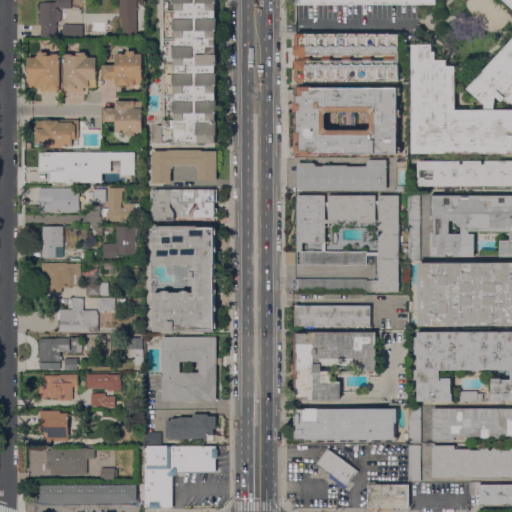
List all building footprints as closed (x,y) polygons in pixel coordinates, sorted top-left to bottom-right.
[(40,3),(44,3),(44,2),(57,3),(57,0),(72,0),(72,8),(64,8),(64,7),(57,7),(57,9),(60,9),(60,11),(62,11),(62,21),(57,21),(57,37),(42,37),(42,25),(40,25),(40,3)] [(137,0),(137,35),(123,35),(123,18),(120,18),(120,0),(137,0)] [(218,0),(218,5),(216,5),(216,18),(218,18),(218,33),(216,33),(216,54),(218,54),(218,66),(216,66),(216,74),(218,74),(218,87),(216,87),(216,102),(218,102),(218,115),(216,115),(216,122),(218,122),(218,135),(217,135),(217,143),(199,143),(199,145),(188,145),(188,143),(180,143),(180,145),(171,145),(171,143),(150,143),(150,131),(157,131),(157,125),(163,125),(163,121),(169,121),(169,113),(167,113),(167,101),(169,101),(169,94),(168,94),(168,86),(166,86),(166,74),(168,74),(168,66),(167,66),(167,58),(164,58),(164,46),(167,46),(167,38),(168,38),(168,30),(165,30),(165,19),(168,19),(168,11),(169,11),(169,3),(166,3),(166,0),(218,0)] [(412,153),(413,44),(432,45),(432,52),(436,52),(436,60),(447,60),(447,66),(456,66),(456,110),(485,110),(485,105),(467,89),(511,40),(511,7),(504,0),(437,0),(437,4),(297,4),(297,0),(511,0),(511,103),(506,98),(502,102),(497,97),(495,99),(494,111),(511,110),(511,150),(508,150),(508,154),(412,153)] [(84,24),(84,38),(64,38),(64,24),(84,24)] [(296,82),(296,79),(294,79),(294,69),(296,69),(296,45),(294,45),(294,36),(399,34),(399,35),(402,35),(402,43),(399,43),(399,81),(296,82)] [(143,84),(135,84),(135,86),(116,86),(116,79),(104,78),(104,65),(116,65),(116,54),(127,54),(127,51),(136,51),(136,54),(143,54),(143,84)] [(60,91),(41,91),(42,88),(36,88),(36,87),(28,87),(28,58),(37,58),(37,56),(39,56),(39,53),(48,53),(48,56),(52,56),(52,54),(59,54),(59,56),(61,56),(60,91)] [(97,87),(89,87),(89,88),(84,88),(84,91),(66,91),(66,86),(65,86),(65,56),(66,56),(66,54),(73,54),(73,56),(77,56),(77,53),(86,53),(86,56),(89,56),(89,58),(97,58),(97,87)] [(295,146),(294,144),(294,141),(295,139),(295,131),(297,131),(297,126),(295,126),(294,123),(294,121),(295,118),(297,118),(297,112),(294,112),(294,102),(296,102),(296,96),(295,95),(294,93),(294,91),(296,88),(299,88),(299,86),(311,86),(311,88),(400,88),(400,95),(397,95),(397,110),(400,110),(400,116),(397,116),(397,147),(400,147),(400,153),(370,153),(311,154),(311,155),(295,155),(295,146)] [(143,133),(136,133),(136,136),(127,135),(127,132),(117,132),(117,121),(104,121),(104,108),(116,108),(116,101),(135,101),(135,102),(143,102),(143,133)] [(79,138),(73,138),(73,141),(78,141),(78,146),(72,146),(72,149),(49,149),(49,146),(45,146),(45,143),(37,144),(37,121),(79,120),(79,138)] [(90,163),(76,163),(76,150),(90,150),(90,163)] [(218,151),(218,180),(199,180),(199,168),(197,168),(197,165),(174,165),(174,168),(172,168),(172,183),(153,183),(153,151),(218,151)] [(69,179),(52,179),(52,181),(42,181),(42,176),(40,176),(40,169),(43,169),(43,152),(69,152),(69,179)] [(388,190),(298,190),(298,163),(315,163),(315,164),(316,164),(316,167),(324,167),(324,166),(348,165),(348,167),(368,167),(368,161),(370,161),(369,160),(388,160),(388,190)] [(511,186),(418,186),(418,161),(460,161),(460,165),(464,165),(464,161),(482,161),(482,165),(486,165),(486,161),(511,161),(511,186)] [(80,188),(80,212),(53,212),(53,207),(40,207),(40,188),(80,188)] [(141,220),(126,220),(126,221),(104,221),(104,217),(103,217),(103,208),(109,208),(109,188),(126,188),(126,191),(123,191),(123,202),(122,202),(122,207),(125,207),(125,205),(126,205),(126,204),(141,204),(141,220)] [(107,202),(95,202),(95,189),(107,189),(107,202)] [(175,220),(154,220),(154,217),(152,217),(152,190),(218,189),(218,202),(215,202),(215,208),(218,208),(218,218),(211,218),(211,219),(207,219),(207,218),(194,218),(194,213),(197,210),(201,209),(201,207),(200,207),(200,203),(196,203),(189,216),(180,216),(173,203),(171,203),(171,206),(174,214),(175,220)] [(421,260),(409,260),(409,193),(420,193),(421,260)] [(296,291),(296,279),(367,279),(367,281),(376,281),(376,256),(379,256),(379,255),(367,255),(367,265),(296,265),(296,252),(298,252),(298,242),(296,242),(296,234),(298,234),(298,211),(296,211),(296,203),(298,203),(298,196),(326,196),(326,203),(329,203),(329,195),(376,195),(376,201),(379,201),(379,195),(400,195),(400,291),(296,291)] [(511,257),(501,257),(501,240),(511,240),(511,231),(470,231),(470,234),(475,234),(475,257),(455,257),(455,254),(447,254),(447,257),(431,257),(431,233),(435,233),(435,220),(431,220),(431,195),(511,195),(511,257)] [(138,237),(137,237),(136,244),(138,244),(138,255),(118,254),(118,259),(103,259),(103,244),(115,244),(115,226),(137,227),(137,228),(138,228),(138,237)] [(193,288),(193,286),(190,286),(189,277),(190,277),(190,272),(192,272),(191,268),(193,268),(193,265),(189,265),(189,266),(185,267),(180,266),(180,265),(176,265),(176,266),(173,267),(170,266),(170,265),(154,265),(155,243),(153,243),(153,235),(155,235),(155,226),(217,226),(217,229),(218,229),(218,235),(217,235),(217,246),(218,246),(218,252),(217,252),(217,275),(219,275),(219,282),(217,282),(217,306),(218,306),(218,311),(217,311),(217,323),(218,323),(218,329),(217,329),(217,331),(155,331),(155,323),(153,323),(153,315),(155,315),(155,294),(152,294),(152,288),(193,288)] [(64,258),(43,257),(44,227),(64,227),(64,258)] [(46,271),(43,271),(43,263),(68,263),(68,265),(82,265),(82,286),(72,286),(72,287),(63,287),(63,292),(46,292),(46,271)] [(511,263),(511,325),(420,326),(419,263),(511,263)] [(87,295),(87,282),(91,282),(91,279),(96,279),(96,282),(101,282),(101,283),(109,283),(109,295),(87,295)] [(99,332),(61,331),(61,319),(59,319),(59,311),(60,311),(60,309),(73,310),(73,298),(84,298),(84,310),(97,310),(99,313),(99,332)] [(116,298),(116,311),(99,311),(99,298),(116,298)] [(296,326),(296,306),(371,306),(371,326),(296,326)] [(382,334),(392,334),(392,331),(408,331),(408,404),(391,405),(391,401),(382,401),(382,392),(371,392),(370,377),(382,377),(382,334)] [(309,400),(309,399),(295,399),(295,333),(309,333),(309,332),(376,332),(377,372),(360,372),(360,365),(347,365),(347,367),(339,367),(339,365),(323,365),(323,371),(332,371),(332,382),(341,382),(341,400),(309,400)] [(511,332),(511,401),(491,401),(491,392),(493,392),(493,378),(503,378),(503,380),(511,380),(511,369),(479,369),(479,371),(473,371),(473,370),(440,370),(440,380),(442,380),(442,378),(452,378),(452,394),(453,394),(453,401),(419,401),(419,379),(416,379),(416,370),(419,370),(419,354),(416,354),(416,338),(418,338),(418,332),(511,332)] [(163,401),(164,337),(218,337),(218,358),(224,358),(224,364),(218,364),(218,401),(163,401)] [(41,338),(71,338),(71,351),(61,351),(61,356),(62,356),(62,359),(61,359),(61,361),(40,361),(41,338)] [(128,338),(139,338),(139,349),(129,349),(128,338)] [(136,356),(144,356),(144,365),(136,365),(136,356)] [(66,370),(66,358),(78,358),(78,370),(66,370)] [(110,374),(110,375),(122,374),(122,390),(109,391),(109,388),(108,388),(108,389),(105,389),(105,388),(88,388),(88,374),(110,374)] [(74,400),(59,400),(59,398),(42,398),(42,393),(40,393),(40,384),(43,384),(43,383),(42,383),(42,377),(44,377),(44,375),(61,375),(78,375),(78,378),(79,378),(79,383),(78,383),(78,386),(74,386),(74,400)] [(461,402),(461,391),(478,391),(478,394),(484,394),(484,402),(461,402)] [(92,393),(106,393),(106,396),(116,396),(116,401),(121,401),(121,408),(116,408),(116,407),(105,407),(105,406),(92,406),(92,393)] [(409,406),(422,406),(422,443),(411,443),(409,441),(409,406)] [(397,409),(397,423),(395,423),(395,437),(397,437),(397,439),(296,440),(296,416),(298,416),(298,409),(397,409)] [(511,409),(511,436),(501,436),(501,437),(499,438),(497,439),(495,439),(493,438),(493,437),(493,436),(490,436),(490,437),(488,438),(487,438),(484,438),(482,437),(481,437),(481,436),(471,436),(471,437),(455,437),(455,441),(434,441),(433,409),(511,409)] [(48,441),(48,433),(41,433),(41,411),(62,411),(62,413),(70,413),(70,441),(48,441)] [(167,420),(172,420),(172,418),(179,418),(179,417),(194,417),(194,414),(209,414),(209,416),(217,416),(217,429),(215,429),(215,435),(207,435),(207,438),(185,438),(185,440),(172,440),(172,438),(167,438),(167,420)] [(163,432),(163,445),(146,445),(146,432),(163,432)] [(422,481),(409,481),(409,445),(421,445),(422,481)] [(511,478),(433,478),(433,445),(456,445),(456,449),(471,449),(471,450),(481,450),(481,449),(483,449),(486,448),(488,449),(490,449),(490,451),(492,451),(492,449),(494,448),(496,448),(499,449),(501,449),(501,450),(502,451),(511,451),(511,449),(511,448),(511,478)] [(146,447),(217,447),(217,472),(178,472),(174,476),(174,507),(146,507),(146,447)] [(53,474),(53,470),(48,470),(48,460),(52,460),(52,448),(88,448),(88,449),(96,449),(96,458),(88,458),(88,474),(53,474)] [(351,483),(346,489),(338,483),(335,481),(337,479),(317,464),(329,449),(359,471),(351,483)] [(100,482),(114,482),(113,467),(100,468),(100,482)] [(409,508),(394,508),(394,509),(370,510),(370,508),(369,508),(369,483),(376,483),(376,485),(409,484),(409,508)] [(511,485),(511,506),(505,506),(505,505),(485,505),(485,506),(480,506),(480,495),(470,495),(470,483),(481,483),(481,485),(511,485)] [(138,485),(138,500),(140,500),(140,503),(134,503),(134,505),(44,505),(44,503),(38,503),(38,499),(40,499),(40,485),(138,485)]
